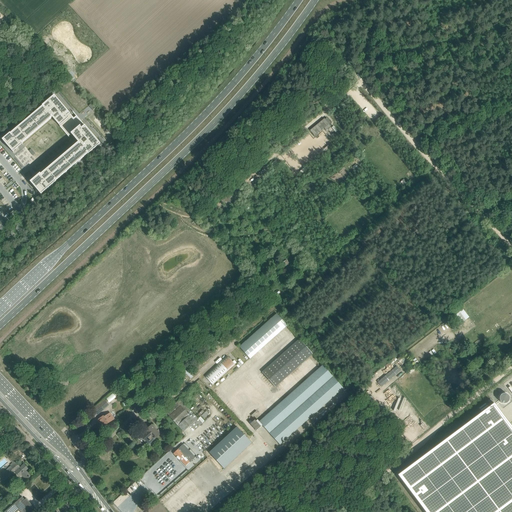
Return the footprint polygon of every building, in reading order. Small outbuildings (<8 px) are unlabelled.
[(32,88),(31,90),(39,99),(41,98),(32,88)] [(10,133),(2,140),(13,153),(18,148),(17,147),(13,143),(16,141),(19,145),(20,145),(22,143),(52,118),(66,134),(67,134),(66,134),(69,131),(72,135),(78,142),(41,174),(38,177),(42,181),(40,183),(36,179),(35,178),(30,182),(41,195),(56,182),(56,181),(88,154),(100,144),(76,116),(74,118),(54,96),(42,106),(43,106),(10,134),(10,133)] [(324,119),(310,131),(314,136),(324,129),(326,131),(331,127),(329,124),(331,123),(326,118),(325,120),(324,119)] [(250,359),(257,352),(287,326),(277,314),(239,347),(250,359)] [(463,315),(458,318),(461,323),(466,319),(463,315)] [(313,354),(311,352),(299,339),(262,372),(275,387),(313,354)] [(228,357),(205,377),(212,384),(234,364),(228,357)] [(322,365),(285,398),(306,422),(343,388),(322,365)] [(397,366),(377,382),(381,387),(400,371),(397,366)] [(280,445),(306,422),(285,398),(259,422),(257,420),(256,421),(254,420),(253,421),(250,424),(256,431),(261,427),(262,425),(280,445)] [(180,399),(166,412),(183,431),(190,425),(195,430),(202,423),(180,399)] [(104,400),(90,412),(94,418),(109,406),(104,400)] [(511,511),(511,427),(494,403),(398,475),(425,511),(511,511)] [(110,413),(104,417),(104,416),(99,419),(104,426),(114,419),(110,413)] [(148,442),(153,437),(155,439),(160,434),(152,425),(145,431),(145,432),(141,435),(148,442)] [(236,427),(209,453),(224,469),(252,443),(236,427)] [(184,456),(178,449),(173,454),(179,460),(180,459),(186,466),(189,462),(187,460),(190,457),(187,454),(184,456)] [(28,482),(32,478),(30,476),(25,471),(28,469),(24,464),(20,468),(15,461),(14,461),(14,462),(10,465),(11,466),(1,474),(0,472),(0,482),(0,483),(14,471),(16,472),(15,472),(20,477),(21,475),(28,482)] [(25,500),(22,497),(4,511),(13,511),(19,507),(23,511),(34,511),(35,511),(33,509),(34,508),(33,507),(34,507),(33,508),(25,500),(26,499),(27,499),(26,498),(25,500)]
